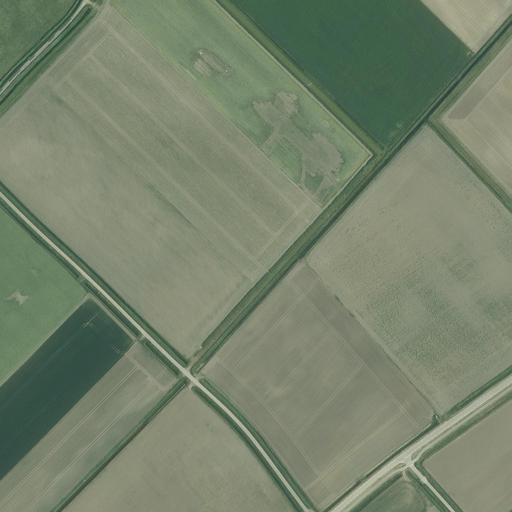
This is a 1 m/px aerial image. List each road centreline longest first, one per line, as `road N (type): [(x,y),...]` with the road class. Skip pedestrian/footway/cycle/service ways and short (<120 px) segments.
road 1 (unclassified): [(307,511),(252,439),(0,194)]
road 2 (tertiary): [(403,456),(511,379)]
road 3 (tertiary): [(0,93),(86,0)]
